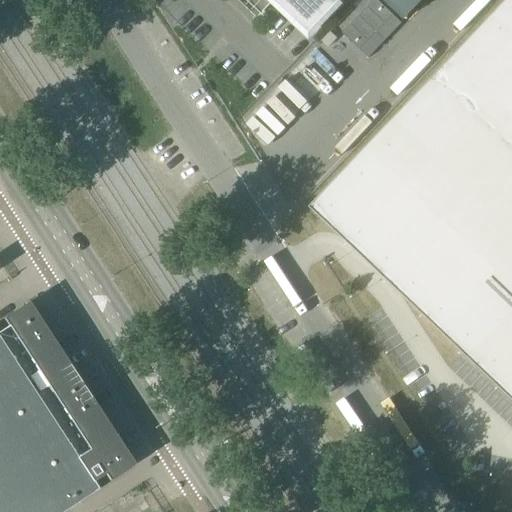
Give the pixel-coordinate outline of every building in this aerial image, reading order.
[(236,0),(257,19),(274,0),(310,34),(342,0),(383,0),(404,19),(422,0),(236,0)] [(511,0),(507,0),(312,204),(511,395),(511,0)] [(371,0),(360,12),(387,38),(404,20),(382,0),(371,0)] [(360,12),(341,32),(368,58),(387,38),(360,12)] [(330,71),(336,77),(321,92),(333,104),(356,79),(339,62),(336,65),(330,71)] [(0,511),(61,511),(77,502),(96,490),(93,486),(106,478),(108,482),(133,466),(27,304),(2,320),(7,327),(0,331),(0,511)]
